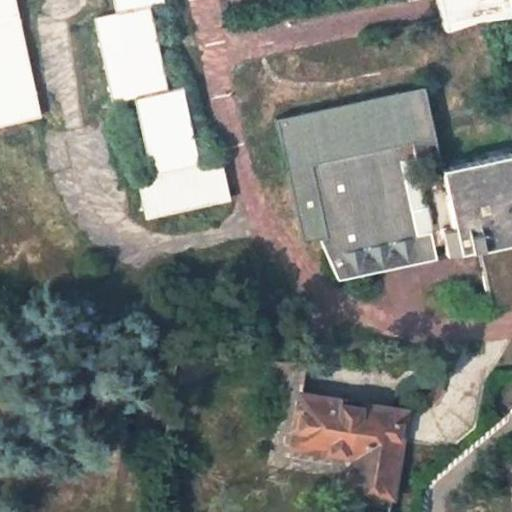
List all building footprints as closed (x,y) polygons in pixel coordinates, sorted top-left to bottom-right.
[(0,0),(0,119),(37,113),(11,0),(0,0)] [(162,4),(160,0),(114,0),(117,14),(94,19),(112,100),(135,95),(152,177),(136,182),(144,221),(229,204),(220,163),(197,169),(181,85),(164,88),(147,7),(162,4)] [(511,0),(435,0),(441,25),(510,10),(506,0),(511,0),(511,153),(440,169),(422,87),(273,121),(301,244),(318,240),(336,281),(511,241),(511,0)] [(300,394),(299,403),(328,408),(330,398),(300,394)] [(389,497),(404,409),(330,398),(328,408),(299,403),(296,418),(309,420),(303,450),(352,459),(347,490),(389,497)] [(290,447),(303,450),(309,420),(296,418),(290,447)]
